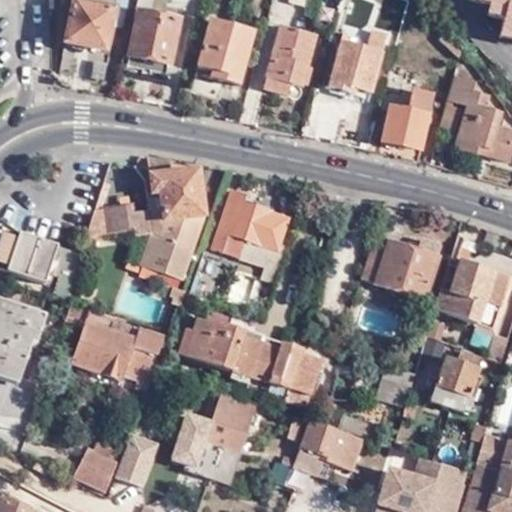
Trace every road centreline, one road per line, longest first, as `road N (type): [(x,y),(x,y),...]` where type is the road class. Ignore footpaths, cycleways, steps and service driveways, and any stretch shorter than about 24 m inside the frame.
road 1 (secondary): [(70,121),(164,132),(511,215)]
road 2 (residential): [(30,0),(33,101),(0,130)]
